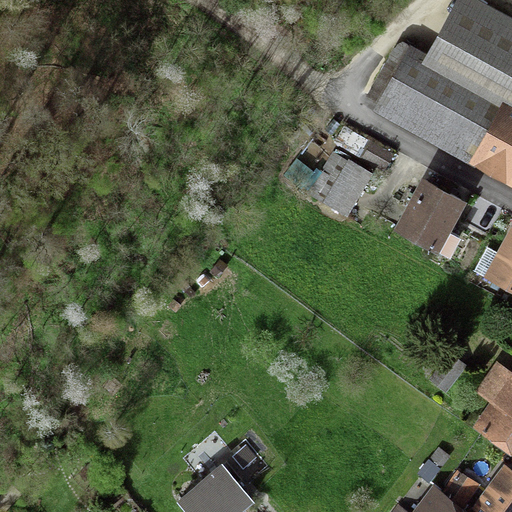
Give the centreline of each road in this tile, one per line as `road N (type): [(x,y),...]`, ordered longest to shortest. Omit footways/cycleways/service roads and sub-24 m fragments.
road 1 (residential): [(511,194),(337,100)]
road 2 (track): [(195,0),(337,100)]
road 3 (track): [(436,0),(337,100)]
